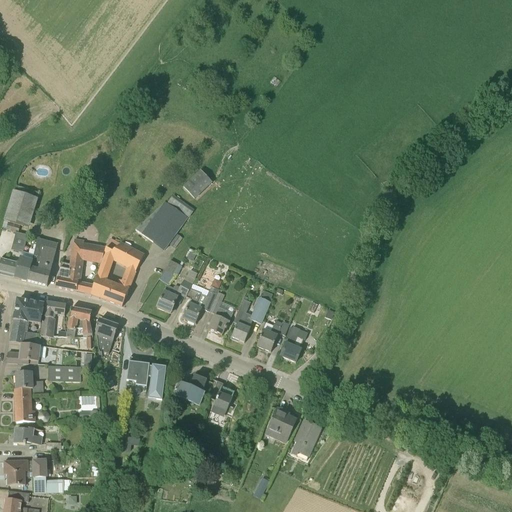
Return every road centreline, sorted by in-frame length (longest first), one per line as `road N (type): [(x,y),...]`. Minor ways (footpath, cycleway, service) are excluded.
road 1 (unclassified): [(290,386),(333,334),(377,218),(402,185),(511,88)]
road 2 (unclassified): [(290,386),(98,307),(7,284)]
road 3 (unclassified): [(511,469),(290,386)]
